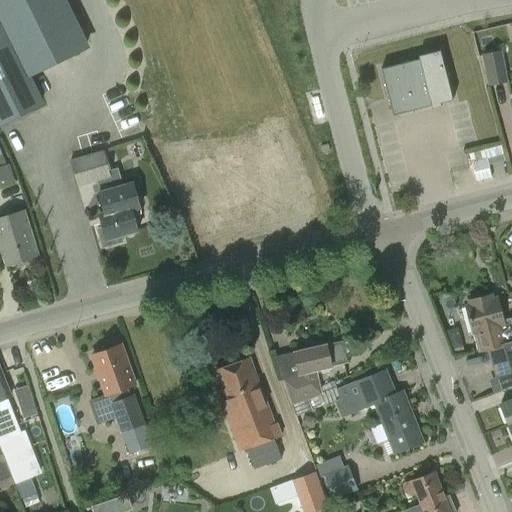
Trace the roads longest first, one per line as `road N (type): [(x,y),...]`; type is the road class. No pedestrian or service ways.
road 1 (unclassified): [(0,333),(380,230)]
road 2 (residential): [(492,511),(380,230)]
road 3 (residential): [(380,230),(511,198)]
